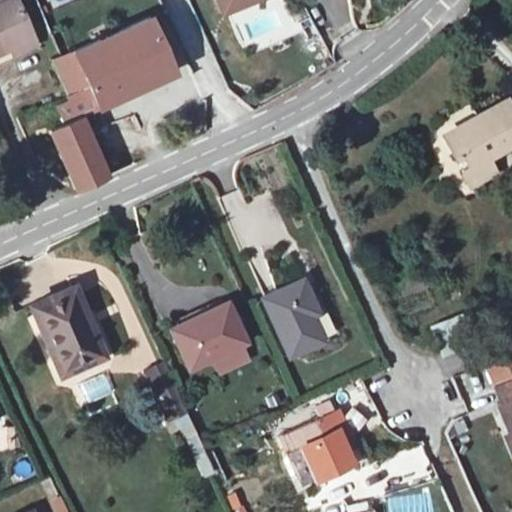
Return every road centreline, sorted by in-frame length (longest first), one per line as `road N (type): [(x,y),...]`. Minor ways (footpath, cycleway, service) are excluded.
road 1 (residential): [(0,244),(288,116),(369,64),(437,0)]
road 2 (unknown): [(250,133),(188,0)]
